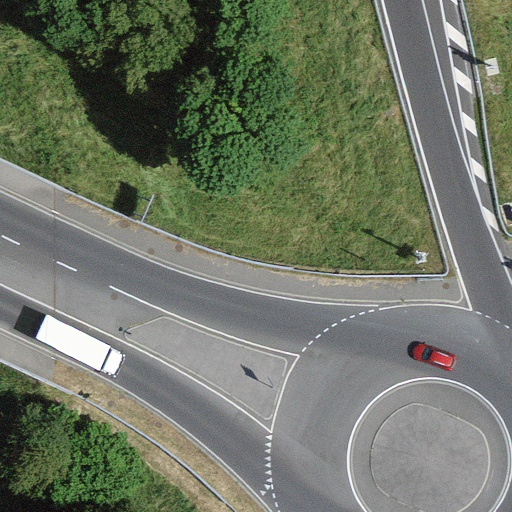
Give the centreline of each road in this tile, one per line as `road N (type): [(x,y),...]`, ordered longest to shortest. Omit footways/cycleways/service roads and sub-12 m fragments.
road 1 (secondary): [(389,347),(168,289),(0,213)]
road 2 (secondary): [(0,305),(133,370),(314,494)]
road 3 (motorway): [(511,351),(405,0)]
road 4 (secondary): [(389,347),(350,370),(322,406),(310,449),(314,494)]
road 5 (secondary): [(511,373),(461,344),(389,347)]
